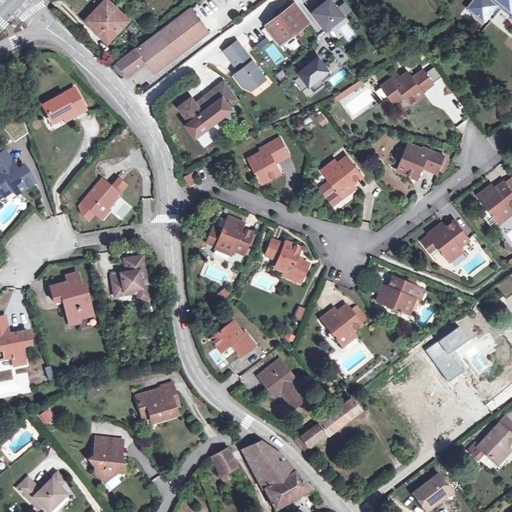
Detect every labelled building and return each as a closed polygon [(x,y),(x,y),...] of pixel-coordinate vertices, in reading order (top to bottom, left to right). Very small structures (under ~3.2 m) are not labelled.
[(107,0),(94,14),(109,29),(104,35),(108,39),(127,19),(107,0)] [(327,0),(313,11),(326,29),(344,16),(331,0),(327,0)] [(511,0),(474,0),(474,1),(476,2),(477,13),(476,15),(484,21),(490,13),(494,17),(500,9),(504,5),(511,12),(511,15),(511,17),(511,18),(511,0)] [(468,9),(476,15),(477,13),(476,2),(474,1),(468,9)] [(268,25),(281,42),(308,22),(295,5),(268,25)] [(511,12),(504,5),(500,9),(511,17),(511,15),(511,12)] [(146,60),(155,73),(209,32),(191,8),(118,62),(128,74),(146,60)] [(109,29),(94,14),(88,20),(104,35),(109,29)] [(150,22),(155,27),(159,23),(154,18),(150,22)] [(339,28),(348,43),(356,38),(347,23),(339,28)] [(260,49),(269,43),(266,38),(256,44),(260,49)] [(237,41),(223,51),(232,63),(233,62),(239,70),(234,74),(243,86),(251,89),(265,78),(237,41)] [(341,63),(347,58),(338,45),(331,51),(341,63)] [(323,81),(331,74),(317,55),(308,62),(309,64),(299,72),(301,74),(294,79),(302,90),(309,85),(313,91),(324,83),(323,81)] [(343,68),(328,79),(333,86),(348,76),(343,68)] [(281,70),(275,75),(280,81),(286,77),(281,70)] [(401,81),(396,85),(393,81),(383,89),(394,104),(400,99),(405,95),(407,99),(412,105),(425,95),(423,93),(434,84),(423,70),(412,78),(409,74),(401,81)] [(204,112),(223,97),(230,106),(238,100),(225,83),(197,104),(204,112)] [(376,84),(372,88),(381,98),(385,95),(376,84)] [(56,120),(66,115),(75,109),(77,113),(88,108),(77,87),(47,103),(56,120)] [(195,136),(197,135),(212,124),(214,122),(213,121),(215,118),(211,114),(216,110),(222,117),(232,109),(230,106),(223,97),(204,112),(197,104),(192,98),(179,108),(190,122),(186,124),(195,136)] [(75,109),(66,115),(68,119),(77,113),(75,109)] [(213,121),(214,122),(222,117),(216,110),(211,114),(215,118),(213,121)] [(323,113),(316,117),(322,127),(329,122),(323,113)] [(212,124),(197,135),(199,138),(214,127),(212,124)] [(273,159),(287,151),(280,138),(266,145),(267,148),(261,151),(248,158),(262,182),(280,172),(275,163),(273,159)] [(428,153),(420,150),(408,145),(398,170),(417,178),(422,168),(423,165),(437,171),(443,157),(429,151),(428,153)] [(0,166),(1,168),(10,162),(12,161),(6,151),(0,155),(0,166)] [(287,151),(273,159),(275,163),(290,155),(287,151)] [(356,187),(353,184),(351,181),(354,178),(357,181),(363,176),(348,157),(338,164),(335,160),(322,171),(329,181),(320,188),(333,204),(342,197),(356,187)] [(1,168),(0,166),(0,188),(5,196),(14,190),(17,194),(35,182),(24,166),(16,171),(10,162),(1,168)] [(423,165),(422,168),(436,174),(437,171),(423,165)] [(498,167),(489,175),(494,181),(503,173),(498,167)] [(185,177),(189,183),(195,179),(192,173),(185,177)] [(504,183),(499,187),(500,189),(497,192),(495,189),(492,186),(479,196),(499,222),(511,212),(511,211),(509,208),(511,206),(511,179),(506,184),(504,183)] [(82,203),(100,218),(120,195),(102,180),(82,203)] [(252,233),(246,230),(244,233),(241,231),(242,228),(244,224),(228,217),(222,231),(213,227),(206,243),(216,247),(215,248),(231,255),(232,251),(243,255),(252,233)] [(455,220),(449,225),(451,227),(448,230),(446,227),(442,223),(428,234),(429,235),(422,240),(430,251),(437,245),(449,260),(463,250),(460,246),(469,239),(455,220)] [(275,267),(282,270),(290,274),(288,277),(301,282),(308,265),(301,262),(296,260),(297,257),(301,249),(285,243),(284,245),(272,240),(265,256),(277,261),(275,267)] [(122,281),(113,283),(115,296),(125,295),(125,292),(133,290),(138,290),(140,302),(150,300),(147,285),(141,287),(140,281),(146,280),(142,258),(125,261),(127,274),(121,275),(122,281)] [(413,285),(415,279),(401,272),(398,279),(413,285)] [(69,281),(79,278),(78,273),(67,276),(69,281)] [(511,273),(496,286),(506,300),(511,295),(511,273)] [(122,281),(121,275),(112,276),(113,283),(122,281)] [(389,284),(393,286),(391,289),(388,287),(384,286),(377,302),(408,315),(414,299),(410,297),(415,286),(413,285),(398,279),(392,277),(389,284)] [(79,278),(69,281),(52,286),(56,299),(66,295),(71,313),(68,315),(71,325),(81,322),(81,319),(94,315),(87,293),(83,294),(81,285),(79,278)] [(222,300),(231,294),(226,287),(217,294),(222,300)] [(66,295),(56,299),(56,303),(64,300),(68,315),(71,313),(66,295)] [(299,303),(294,315),(300,317),(305,305),(299,303)] [(347,305),(341,310),(343,313),(340,315),(338,313),(335,309),(321,320),(341,346),(354,335),(352,331),(361,324),(347,305)] [(0,318),(0,349),(3,349),(5,359),(13,358),(15,366),(25,364),(22,346),(30,344),(27,331),(8,335),(4,317),(0,318)] [(221,351),(231,343),(234,341),(243,353),(255,344),(246,331),(243,334),(233,321),(211,337),(221,351)] [(489,336),(482,341),(487,350),(494,345),(489,336)] [(234,341),(231,343),(240,355),(243,353),(234,341)] [(257,375),(270,392),(277,387),(280,392),(292,407),(305,398),(293,382),(295,380),(280,358),(257,375)] [(160,388),(160,389),(163,398),(172,396),(173,401),(178,399),(173,383),(160,388)] [(277,387),(270,392),(273,397),(280,392),(277,387)] [(163,398),(160,389),(137,397),(141,412),(149,410),(156,413),(158,422),(177,415),(173,401),(172,396),(163,398)] [(350,398),(301,437),(303,442),(308,447),(327,433),(328,435),(360,411),(350,398)] [(45,423),(55,420),(52,409),(42,412),(45,423)] [(149,410),(141,412),(144,420),(151,417),(153,423),(158,422),(156,413),(149,410)] [(510,427),(511,425),(511,424),(505,418),(503,420),(510,427)] [(511,425),(510,427),(503,420),(477,446),(475,444),(469,451),(478,460),(484,453),(497,465),(503,458),(501,455),(508,448),(511,443),(511,425)] [(111,448),(111,439),(96,437),(93,457),(89,460),(95,467),(94,471),(105,483),(116,473),(116,470),(125,463),(122,459),(113,448),(111,448)] [(303,442),(301,437),(291,445),(294,449),(303,442)] [(113,448),(122,459),(123,441),(111,439),(111,448),(113,448)] [(250,461),(273,449),(261,441),(244,449),(250,461)] [(501,455),(503,458),(511,450),(508,448),(501,455)] [(221,476),(231,471),(238,467),(228,449),(221,453),(212,458),(221,476)] [(283,456),(273,449),(250,461),(276,509),(312,488),(295,472),(283,456)] [(116,470),(116,473),(123,474),(125,463),(116,470)] [(234,476),(231,471),(221,476),(225,482),(234,476)] [(19,489),(33,503),(37,500),(43,507),(49,511),(67,495),(60,487),(66,482),(58,473),(47,483),(48,484),(41,491),(29,478),(19,489)] [(437,504),(436,502),(451,490),(439,475),(414,494),(427,511),(437,504)] [(37,500),(33,503),(39,511),(43,507),(37,500)] [(332,511),(323,501),(316,506),(321,511),(332,511)]
